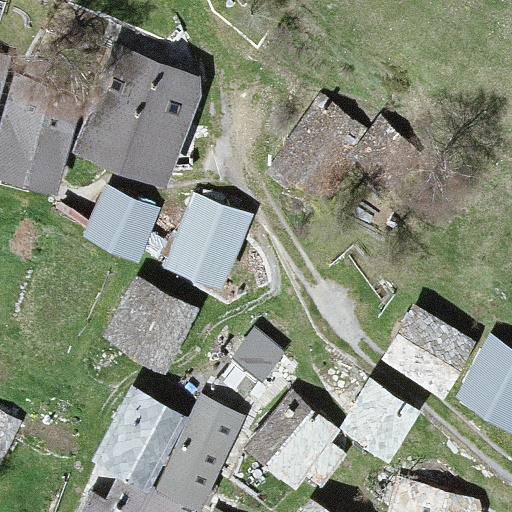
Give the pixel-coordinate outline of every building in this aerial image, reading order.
[(199,85),(118,55),(81,153),(162,183),(199,85)] [(77,105),(18,81),(0,145),(0,176),(52,191),(77,105)] [(361,131),(322,102),(276,163),(314,192),(361,131)] [(416,157),(380,125),(349,158),(385,191),(416,157)] [(155,211),(107,189),(87,233),(135,255),(155,211)] [(245,220),(197,199),(169,264),(218,284),(245,220)] [(192,312),(139,282),(108,335),(161,365),(192,312)] [(469,345),(415,312),(386,358),(440,392),(469,345)] [(281,353),(255,332),(235,357),(262,378),(281,353)] [(511,354),(491,343),(459,397),(511,426),(511,354)] [(411,415),(372,389),(345,429),(383,455),(411,415)] [(183,420),(133,393),(95,463),(146,490),(183,420)] [(338,432),(293,396),(251,448),(294,482),(304,470),(320,482),(343,453),(329,442),(338,432)] [(240,418),(201,399),(158,488),(196,506),(240,418)] [(0,460),(18,423),(0,414),(0,460)] [(175,511),(119,483),(107,506),(92,499),(85,511),(175,511)] [(480,511),(482,506),(401,483),(393,511),(480,511)]
